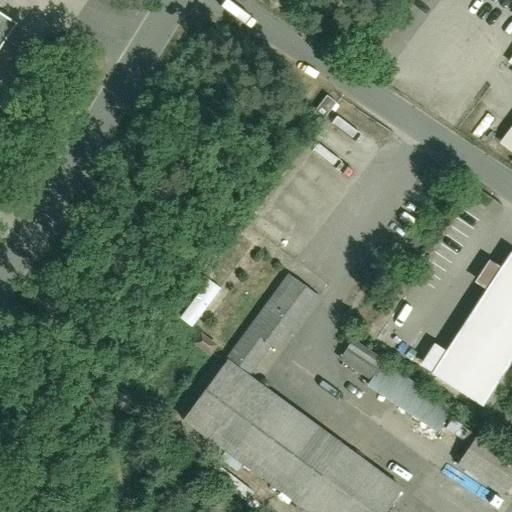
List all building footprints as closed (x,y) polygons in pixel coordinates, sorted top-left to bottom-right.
[(0,56),(22,24),(0,9),(0,56)] [(334,114),(321,104),(309,122),(322,131),(334,114)] [(511,157),(511,118),(493,143),(511,157)] [(305,153),(340,180),(349,169),(314,142),(305,153)] [(258,210),(248,223),(286,253),(296,240),(258,210)] [(493,387),(511,359),(511,254),(443,353),(493,387)] [(287,276),(180,420),(303,511),(386,511),(401,492),(247,378),(270,346),(281,355),(321,301),(287,276)] [(205,279),(175,317),(189,329),(220,290),(205,279)] [(334,361),(366,381),(380,360),(347,340),(334,361)] [(378,363),(362,389),(429,430),(445,405),(378,363)] [(511,458),(477,435),(446,480),(494,511),(495,511),(507,494),(511,497),(511,458)]
